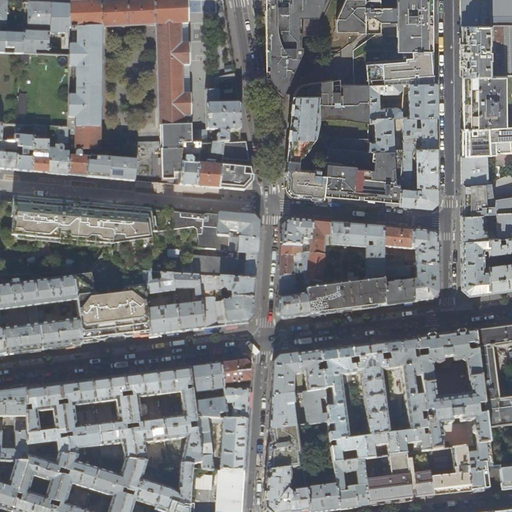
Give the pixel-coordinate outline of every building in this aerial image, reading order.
[(69,4),(69,5),(68,56),(68,128),(68,143),(68,147),(68,151),(72,151),(79,150),(80,150),(89,150),(98,149),(99,27),(100,27),(100,28),(155,25),(156,25),(159,138),(112,141),(113,144),(103,145),(103,149),(104,149),(108,149),(111,148),(137,147),(156,146),(183,144),(181,116),(189,115),(187,45),(179,45),(179,27),(187,27),(187,26),(186,1),(186,0),(154,0),(138,0),(99,2),(99,3),(69,4)] [(266,0),(267,3),(271,3),(271,8),(271,9),(272,9),(273,10),(275,77),(276,81),(277,86),(280,91),(284,96),(299,68),(299,63),(301,62),(301,55),(302,55),(303,54),(304,53),(305,52),(306,50),(305,45),(304,45),(303,30),(300,31),(300,16),(320,15),(319,1),(325,1),(325,0),(266,0)] [(365,34),(365,32),(364,32),(364,6),(363,0),(344,0),(336,20),(336,32),(357,32),(357,34),(365,34)] [(511,0),(459,0),(460,26),(490,26),(493,26),(511,25),(511,0)] [(7,2),(0,1),(0,53),(2,54),(2,48),(12,49),(12,54),(21,54),(24,35),(0,33),(0,28),(6,24),(7,2)] [(24,32),(24,35),(21,54),(47,55),(51,4),(28,3),(27,26),(37,26),(37,32),(31,32),(31,30),(27,29),(27,32),(24,32)] [(69,5),(51,4),(47,55),(68,56),(69,5)] [(432,17),(432,5),(364,6),(364,32),(365,32),(380,32),(380,23),(396,23),(396,25),(397,27),(403,27),(430,29),(432,23),(432,17)] [(490,36),(492,36),(492,33),(490,33),(490,26),(460,26),(460,53),(460,59),(460,76),(462,76),(511,75),(511,25),(493,26),(493,42),(490,42),(490,36)] [(432,41),(432,37),(429,37),(430,29),(397,27),(399,32),(399,43),(396,43),(396,52),(405,52),(430,52),(432,52),(432,41)] [(408,84),(431,84),(431,77),(430,52),(405,52),(405,59),(404,59),(404,62),(367,64),(368,79),(406,77),(406,84),(408,84)] [(2,54),(0,53),(0,125),(1,125),(15,126),(34,127),(45,127),(50,127),(68,128),(68,56),(47,55),(21,54),(12,54),(2,54)] [(511,75),(462,76),(463,129),(511,126),(511,75)] [(318,95),(319,118),(369,118),(368,84),(361,84),(361,78),(354,79),(354,85),(334,85),(331,87),(331,84),(305,84),(300,87),(296,90),(293,96),(318,95)] [(431,84),(408,84),(408,117),(415,117),(420,116),(436,116),(435,100),(435,83),(431,84)] [(401,84),(368,84),(369,118),(392,117),(401,117),(401,111),(397,108),(382,108),(382,109),(379,109),(379,94),(381,94),(382,95),(397,95),(401,91),(401,84)] [(204,91),(205,130),(218,130),(219,135),(216,136),(216,143),(223,143),(228,143),(227,130),(239,130),(239,122),(238,104),(218,105),(218,91),(204,91)] [(319,118),(318,95),(293,96),(289,139),(286,168),(298,169),(298,158),(315,137),(319,135),(319,118)] [(436,116),(420,116),(420,130),(415,130),(415,117),(408,117),(402,117),(402,150),(403,150),(411,149),(412,149),(412,136),(413,136),(414,137),(418,137),(418,144),(420,144),(420,149),(436,148),(436,133),(436,116)] [(392,117),(369,118),(369,123),(374,123),(374,142),(369,142),(367,151),(368,151),(393,150),(392,117)] [(511,126),(463,129),(460,129),(460,143),(461,157),(485,155),(489,155),(511,154),(511,126)] [(45,143),(45,127),(34,127),(34,132),(33,139),(33,143),(45,143)] [(48,144),(48,148),(57,148),(57,151),(48,151),(47,174),(67,175),(68,153),(63,154),(63,147),(68,147),(68,143),(68,128),(50,127),(50,131),(55,131),(55,143),(48,143),(48,144)] [(15,138),(15,143),(17,143),(17,147),(21,147),(21,155),(17,154),(16,156),(16,171),(31,172),(32,159),(27,159),(27,152),(32,152),(33,143),(33,139),(15,138)] [(326,175),(325,196),(326,196),(332,196),(333,195),(338,195),(339,195),(340,195),(340,194),(340,193),(365,195),(368,151),(367,151),(369,142),(369,138),(337,138),(327,148),(325,175),(326,175)] [(220,166),(218,189),(244,191),(252,182),(245,141),(239,142),(228,143),(223,143),(221,155),(220,166)] [(15,143),(1,143),(0,142),(0,150),(17,152),(17,147),(17,143),(15,143)] [(45,143),(33,143),(32,152),(32,155),(35,155),(35,153),(38,153),(38,160),(32,159),(31,172),(47,174),(48,151),(48,148),(48,144),(45,143)] [(223,143),(216,143),(211,143),(210,154),(221,155),(223,143)] [(183,144),(156,146),(155,181),(179,183),(181,164),(182,155),(183,144)] [(190,144),(183,144),(182,155),(198,155),(199,144),(190,145),(190,144)] [(436,148),(420,149),(415,149),(416,186),(436,188),(436,168),(436,148)] [(103,149),(98,149),(89,150),(88,158),(86,177),(109,179),(110,160),(103,159),(103,149)] [(411,149),(403,150),(400,184),(411,185),(411,149)] [(80,150),(79,150),(78,151),(77,152),(76,153),(76,154),(76,157),(72,156),(72,151),(68,151),(68,153),(67,175),(86,177),(88,158),(82,157),(82,155),(82,154),(82,153),(81,152),(80,150)] [(403,150),(402,150),(393,150),(368,151),(365,195),(384,197),(384,198),(384,199),(385,200),(390,200),(390,201),(395,202),(398,202),(400,184),(403,150)] [(0,169),(16,171),(16,156),(0,154),(0,169)] [(486,182),(485,155),(461,157),(461,173),(461,177),(461,184),(484,183),(486,182)] [(119,161),(110,160),(109,179),(133,181),(135,162),(123,161),(123,158),(119,158),(119,161)] [(187,164),(181,164),(179,183),(179,185),(196,187),(198,165),(193,165),(193,161),(193,160),(193,159),(192,159),(190,158),(189,158),(187,158),(186,158),(185,158),(185,162),(187,164)] [(198,164),(198,165),(196,187),(218,189),(220,166),(198,164)] [(298,169),(286,168),(284,188),(290,195),(305,197),(324,198),(325,196),(326,175),(325,175),(320,175),(315,174),(315,171),(309,170),(298,169)] [(486,182),(484,183),(461,184),(461,194),(461,198),(461,216),(485,215),(496,214),(511,212),(511,199),(511,198),(490,201),(489,192),(489,182),(486,182)] [(411,185),(400,184),(398,202),(398,205),(407,206),(431,208),(436,203),(436,197),(436,188),(416,186),(411,185)] [(215,251),(217,236),(219,217),(201,215),(181,214),(157,211),(121,208),(59,202),(23,199),(14,198),(13,203),(0,202),(0,276),(54,273),(55,266),(71,266),(72,271),(73,277),(76,301),(78,320),(81,341),(90,340),(98,339),(98,336),(103,335),(104,338),(109,337),(109,335),(118,334),(120,336),(126,335),(126,332),(132,331),(132,335),(136,334),(148,333),(146,311),(144,295),(141,273),(150,274),(160,275),(171,275),(189,276),(192,249),(215,251)] [(511,216),(511,212),(496,214),(498,239),(499,239),(505,238),(511,238),(511,235),(511,217),(511,216)] [(219,217),(217,236),(228,237),(228,230),(237,231),(237,233),(240,234),(240,238),(257,239),(258,229),(258,223),(253,217),(231,215),(219,214),(219,217)] [(485,215),(461,216),(461,231),(461,241),(487,239),(495,239),(494,231),(481,232),(480,224),(485,224),(485,215)] [(308,243),(310,243),(312,222),(297,221),(288,220),(283,225),(282,234),(281,246),(301,246),(302,239),(308,240),(308,243)] [(383,260),(383,247),(383,228),(360,226),(325,223),(312,222),(310,243),(310,247),(309,253),(301,254),(302,263),(302,267),(303,273),(308,272),(308,268),(318,271),(323,233),(327,233),(326,243),(365,247),(362,278),(361,281),(361,283),(359,283),(359,278),(354,277),(354,274),(347,274),(348,278),(346,280),(347,284),(309,281),(308,284),(304,284),(305,286),(306,294),(309,315),(346,311),(384,306),(383,280),(370,282),(370,281),(369,279),(363,280),(364,279),(365,278),(367,277),(368,275),(369,273),(372,272),(376,271),(378,271),(380,272),(381,273),(382,274),(383,275),(383,269),(383,260)] [(394,230),(383,228),(383,247),(415,249),(415,266),(437,266),(436,250),(436,238),(431,233),(418,232),(394,230)] [(229,237),(228,237),(217,236),(215,251),(228,252),(229,237)] [(258,239),(257,239),(240,238),(238,237),(237,242),(235,242),(235,244),(237,244),(237,249),(232,249),(232,252),(256,254),(257,254),(257,246),(258,239)] [(511,238),(505,238),(505,243),(500,244),(499,239),(498,239),(495,239),(487,239),(487,249),(487,254),(487,256),(511,252),(511,238)] [(487,249),(487,239),(461,241),(461,268),(462,290),(468,295),(476,294),(482,293),(488,292),(488,271),(483,271),(482,263),(488,263),(487,256),(487,254),(482,254),(482,249),(487,249)] [(301,246),(281,246),(280,260),(279,276),(295,274),(300,273),(303,273),(302,267),(297,268),(297,266),(299,266),(299,264),(302,263),(301,254),(309,253),(310,247),(301,246)] [(232,252),(228,252),(215,251),(192,249),(189,276),(197,277),(219,278),(255,280),(255,268),(256,254),(232,252)] [(403,258),(383,260),(383,269),(402,266),(404,266),(403,258)] [(511,262),(488,266),(488,271),(488,292),(505,290),(511,289),(511,262)] [(402,266),(383,269),(383,275),(383,280),(384,306),(397,304),(413,302),(409,281),(392,283),(391,278),(407,276),(402,266)] [(437,266),(415,266),(415,278),(414,278),(414,281),(411,281),(411,280),(409,281),(413,302),(423,301),(432,300),(437,294),(437,292),(437,281),(437,266)] [(173,289),(171,275),(160,275),(161,281),(151,281),(150,274),(141,273),(144,295),(173,292),(173,289)] [(295,274),(279,276),(279,282),(279,288),(295,286),(295,274)] [(197,277),(189,276),(171,275),(173,289),(194,289),(194,290),(193,296),(193,300),(200,300),(197,277)] [(10,285),(0,286),(0,310),(27,307),(30,326),(1,330),(4,355),(20,353),(57,348),(82,345),(81,341),(78,320),(38,325),(37,320),(41,319),(42,318),(41,312),(40,311),(36,311),(35,306),(76,301),(73,277),(17,284),(17,282),(9,282),(10,285)] [(220,289),(219,278),(197,277),(200,300),(204,329),(213,328),(225,326),(222,302),(215,303),(214,299),(213,299),(213,298),(212,298),(213,289),(220,290),(220,289)] [(254,290),(255,280),(219,278),(220,289),(226,289),(226,290),(227,291),(229,292),(230,292),(231,298),(231,301),(222,302),(225,326),(237,325),(247,324),(252,318),(253,310),(254,290)] [(295,286),(279,288),(278,293),(278,298),(294,296),(295,291),(295,286)] [(174,293),(176,307),(179,332),(190,331),(204,329),(200,303),(186,305),(186,303),(181,304),(182,306),(178,306),(178,301),(180,300),(179,293),(174,293)] [(306,294),(294,296),(278,298),(277,307),(277,314),(283,319),(295,317),(309,315),(306,294)] [(176,307),(146,311),(148,333),(149,336),(163,334),(179,332),(176,307)] [(511,326),(506,328),(473,332),(486,429),(500,427),(501,428),(502,428),(502,427),(511,425),(511,326)] [(486,429),(473,332),(466,333),(453,334),(432,337),(415,339),(424,412),(431,412),(432,419),(431,420),(431,421),(429,422),(428,419),(425,419),(429,452),(442,450),(441,439),(442,439),(443,437),(442,432),(441,431),(440,431),(439,425),(451,424),(452,423),(452,419),(459,418),(460,422),(473,421),(473,427),(471,427),(474,447),(485,445),(488,444),(486,429)] [(397,342),(383,344),(386,371),(393,370),(394,376),(396,378),(401,377),(407,432),(394,433),(396,456),(405,455),(404,445),(419,443),(420,453),(426,452),(429,452),(425,419),(424,412),(415,339),(397,342)] [(366,346),(351,348),(355,375),(360,375),(368,437),(363,437),(366,460),(374,459),(373,446),(387,445),(388,457),(396,456),(394,433),(388,434),(380,372),(386,371),(383,344),(366,346)] [(335,350),(318,352),(320,363),(324,363),(325,372),(321,372),(323,390),(330,389),(332,404),(329,405),(325,404),(327,422),(326,422),(327,426),(332,425),(333,434),(328,435),(331,464),(332,464),(363,460),(366,460),(363,437),(349,439),(342,385),(346,384),(347,382),(347,376),(355,375),(351,348),(335,350)] [(321,372),(320,363),(318,352),(310,353),(286,356),(278,357),(273,363),(272,378),(271,397),(292,394),(293,375),(299,374),(303,374),(306,393),(323,390),(321,372)] [(234,363),(220,365),(223,385),(242,383),(250,382),(250,367),(245,361),(244,361),(234,363)] [(204,367),(188,369),(191,394),(223,390),(223,385),(220,365),(204,367)] [(171,371),(155,373),(159,397),(179,394),(182,417),(161,420),(164,442),(185,439),(179,465),(191,466),(191,469),(201,470),(194,418),(193,404),(191,394),(188,369),(182,369),(171,371)] [(124,377),(123,377),(133,461),(145,462),(143,445),(164,442),(161,420),(147,422),(146,416),(148,413),(147,407),(144,404),(138,404),(138,400),(159,397),(155,373),(140,375),(124,377)] [(107,379),(91,381),(94,405),(115,403),(117,422),(96,425),(98,447),(98,448),(121,445),(122,460),(123,460),(133,461),(123,377),(107,379)] [(67,384),(59,385),(68,456),(76,457),(76,450),(98,447),(96,425),(96,424),(75,427),(73,407),(94,405),(91,381),(76,383),(67,384)] [(56,443),(57,455),(68,456),(59,385),(41,388),(25,390),(26,447),(56,443)] [(224,400),(225,405),(231,405),(231,412),(226,412),(226,414),(227,420),(247,421),(248,403),(249,385),(241,386),(237,385),(237,391),(223,391),(224,400)] [(8,392),(0,392),(0,462),(15,463),(26,463),(26,456),(26,453),(26,447),(25,390),(17,391),(8,392)] [(325,404),(323,390),(306,393),(302,393),(306,422),(298,422),(294,423),(294,419),(295,419),(295,418),(294,414),(294,413),(293,413),(292,405),(293,405),(292,394),(271,397),(270,413),(269,430),(295,426),(326,422),(327,422),(325,404)] [(224,400),(193,404),(194,418),(206,419),(219,420),(218,415),(226,414),(226,412),(225,405),(224,400)] [(206,419),(194,418),(201,470),(209,470),(213,470),(206,419)] [(247,421),(227,420),(222,420),(219,471),(244,472),(246,448),(247,421)] [(299,454),(295,426),(269,430),(267,451),(266,472),(289,469),(293,469),(297,468),(296,454),(299,454)] [(489,474),(496,473),(497,477),(489,478),(491,492),(505,490),(511,489),(511,441),(511,442),(511,444),(508,445),(507,442),(488,444),(485,445),(489,474)] [(489,474),(485,445),(474,447),(466,448),(467,462),(484,460),(485,463),(479,464),(480,475),(474,475),(472,469),(468,469),(470,492),(471,494),(481,493),(491,492),(489,478),(489,474)] [(466,447),(442,450),(429,452),(426,452),(432,495),(443,494),(463,492),(470,492),(468,469),(467,462),(466,448),(466,447)] [(426,452),(420,453),(407,454),(408,463),(416,462),(418,478),(410,478),(413,501),(422,500),(433,499),(432,495),(426,452)] [(407,454),(405,455),(396,456),(388,457),(382,457),(384,472),(389,472),(388,469),(408,466),(408,463),(407,454)] [(68,456),(57,455),(54,465),(26,456),(26,463),(11,511),(50,511),(61,479),(56,478),(58,471),(63,473),(68,456)] [(76,457),(68,456),(63,473),(68,475),(66,480),(61,478),(61,479),(50,511),(84,511),(85,511),(64,505),(70,485),(90,492),(96,470),(74,463),(76,457)] [(382,457),(374,459),(366,460),(363,460),(368,506),(377,505),(388,504),(385,479),(384,472),(382,457)] [(126,485),(133,461),(123,460),(118,476),(96,470),(90,492),(112,498),(107,511),(87,511),(85,511),(84,511),(118,511),(125,490),(120,489),(122,484),(126,485)] [(332,464),(339,510),(353,508),(368,506),(363,460),(332,464)] [(145,462),(133,461),(126,485),(126,486),(134,488),(133,493),(125,490),(118,511),(130,511),(134,502),(154,509),(161,487),(153,485),(152,480),(147,478),(144,482),(140,481),(144,469),(156,470),(154,478),(162,481),(167,465),(145,462)] [(0,509),(9,511),(11,511),(26,463),(15,463),(7,485),(0,482),(0,509)] [(339,510),(332,464),(331,464),(303,467),(304,478),(330,475),(331,484),(332,486),(305,489),(307,511),(322,511),(324,511),(339,510)] [(191,466),(179,465),(177,493),(170,490),(161,487),(154,509),(164,511),(182,511),(182,510),(189,510),(190,491),(191,469),(191,466)] [(307,511),(305,489),(304,478),(303,467),(297,468),(293,469),(294,475),(298,475),(300,477),(301,490),(292,491),(293,494),(290,494),(287,492),(287,490),(288,490),(290,473),(289,469),(266,472),(264,497),(263,511),(307,511)] [(241,511),(242,506),(244,483),(244,472),(219,471),(218,471),(216,511),(241,511)] [(410,476),(385,479),(388,504),(401,502),(413,501),(410,478),(410,476)] [(203,511),(204,495),(207,495),(207,492),(190,491),(189,510),(188,511),(203,511)]
